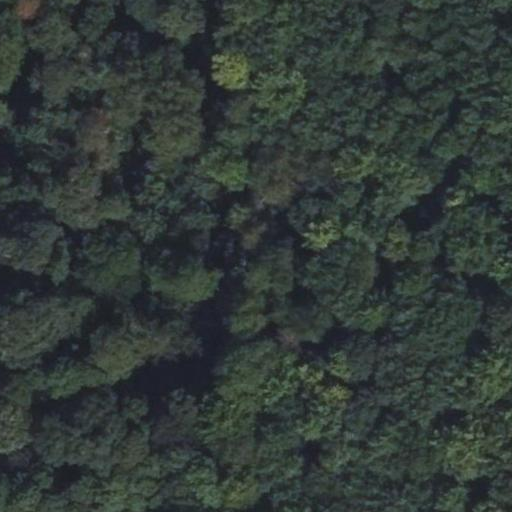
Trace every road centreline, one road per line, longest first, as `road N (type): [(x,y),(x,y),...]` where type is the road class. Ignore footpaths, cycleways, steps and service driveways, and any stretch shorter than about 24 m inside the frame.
road 1 (track): [(220,511),(210,0)]
road 2 (track): [(429,511),(511,158)]
